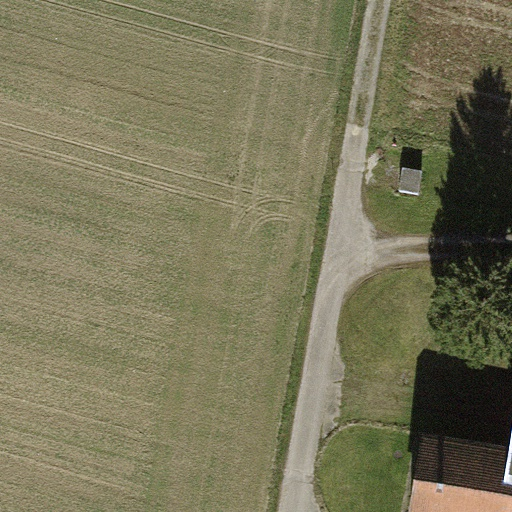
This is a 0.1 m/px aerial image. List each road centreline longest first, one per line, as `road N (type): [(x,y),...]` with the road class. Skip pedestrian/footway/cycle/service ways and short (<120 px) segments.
road 1 (track): [(296,511),(381,0)]
road 2 (track): [(511,261),(338,255)]
